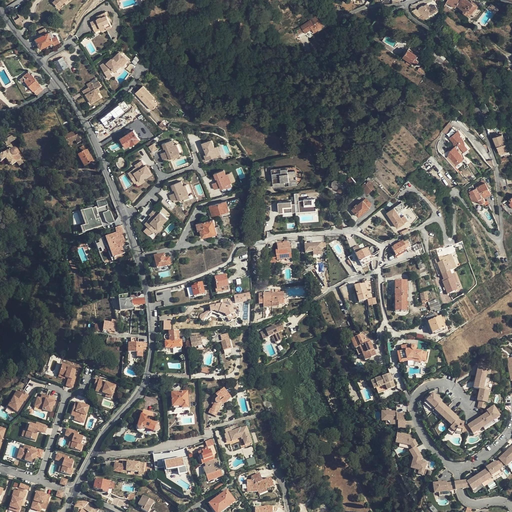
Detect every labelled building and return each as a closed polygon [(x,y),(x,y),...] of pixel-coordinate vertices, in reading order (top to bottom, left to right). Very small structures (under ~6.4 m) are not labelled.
[(447,0),(446,3),(451,5),(451,6),(455,8),(457,6),(463,11),(463,12),(466,15),(468,12),(470,13),(472,14),(478,6),(473,2),(472,3),(470,2),(467,0),(447,0)] [(423,15),(425,19),(429,17),(429,16),(438,10),(435,5),(430,8),(427,3),(423,6),(422,5),(418,8),(419,9),(423,15)] [(491,3),(487,7),(496,13),(499,9),(491,3)] [(412,11),(418,18),(419,19),(422,21),(425,19),(423,15),(421,16),(417,10),(415,9),(412,11)] [(17,12),(17,14),(18,14),(19,15),(19,16),(19,18),(18,19),(17,20),(15,20),(14,20),(16,24),(24,18),(19,11),(18,12),(17,12)] [(105,13),(100,15),(101,17),(97,19),(90,22),(94,29),(99,26),(100,28),(105,26),(106,29),(111,26),(108,19),(105,13)] [(298,28),(300,31),(303,36),(306,35),(307,37),(325,25),(318,15),(298,28)] [(56,36),(54,37),(51,38),(48,32),(47,33),(45,28),(39,31),(41,36),(36,39),(40,48),(50,43),(53,42),(54,45),(60,42),(56,36)] [(434,48),(433,50),(444,60),(445,58),(446,58),(434,48)] [(403,56),(408,60),(412,62),(416,65),(419,61),(416,59),(418,57),(408,50),(403,56)] [(439,66),(444,60),(433,50),(428,56),(439,66)] [(115,70),(121,64),(120,64),(126,57),(119,52),(114,57),(113,57),(107,62),(104,64),(103,63),(100,66),(107,77),(112,75),(110,72),(114,69),(115,70)] [(59,72),(68,67),(62,57),(54,63),(59,72)] [(454,68),(448,63),(444,60),(439,66),(449,74),(454,68)] [(28,72),(23,76),(26,79),(24,80),(33,91),(34,90),(36,94),(43,88),(40,85),(32,73),(30,74),(28,72)] [(95,88),(98,87),(101,85),(99,81),(94,84),(90,86),(84,90),(91,103),(101,97),(98,92),(95,88)] [(152,99),(154,97),(143,86),(136,92),(152,109),(157,104),(152,99)] [(124,101),(100,119),(105,127),(130,109),(124,101)] [(484,102),(480,105),(484,113),(489,110),(484,102)] [(160,122),(158,126),(163,131),(166,127),(160,122)] [(443,130),(447,134),(448,134),(454,128),(449,124),(443,130)] [(134,129),(121,138),(126,146),(130,144),(131,146),(140,139),(134,129)] [(73,132),(64,136),(69,147),(73,146),(72,143),(75,141),(77,144),(81,142),(78,135),(75,136),(73,132)] [(460,156),(464,153),(468,150),(466,147),(462,142),(464,141),(462,138),(458,132),(450,138),(454,143),(456,146),(454,147),(449,151),(450,153),(446,156),(453,166),(462,159),(460,156)] [(493,137),(499,151),(509,147),(507,142),(506,142),(502,133),(493,137)] [(5,141),(7,144),(10,143),(14,140),(12,136),(5,140),(5,141)] [(174,156),(178,153),(176,151),(181,148),(182,147),(176,140),(174,141),(171,137),(162,143),(166,148),(167,147),(174,156)] [(207,152),(201,154),(204,161),(210,158),(211,161),(222,157),(218,145),(216,146),(214,141),(203,145),(205,151),(206,150),(207,152)] [(13,148),(11,144),(8,146),(10,149),(8,150),(0,155),(0,159),(1,161),(6,158),(10,164),(12,165),(16,162),(21,159),(18,153),(17,150),(16,149),(15,148),(13,148)] [(152,152),(157,149),(154,144),(148,147),(152,152)] [(93,162),(87,151),(83,153),(78,156),(84,166),(93,162)] [(496,152),(500,163),(507,158),(506,156),(502,159),(500,155),(499,155),(498,152),(496,152)] [(135,168),(127,173),(134,184),(136,183),(138,186),(145,181),(144,180),(152,175),(145,165),(144,166),(141,161),(134,165),(135,168)] [(287,167),(287,168),(288,170),(295,170),(297,183),(297,184),(300,183),(301,181),(302,179),(303,174),(302,172),(301,170),(299,168),(298,167),(296,166),(293,166),(287,167)] [(288,170),(287,168),(271,170),(273,186),(285,184),(290,182),(290,184),(297,183),(295,170),(288,170)] [(216,182),(211,184),(213,191),(220,188),(221,191),(232,187),(227,175),(225,176),(224,171),(212,175),(214,181),(216,180),(216,182)] [(351,176),(347,179),(346,178),(345,179),(343,182),(341,183),(339,180),(335,179),(332,182),(332,185),(333,188),(337,189),(339,187),(341,187),(343,189),(346,187),(348,190),(357,183),(351,176)] [(470,200),(472,200),(473,199),(476,201),(479,204),(484,201),(482,197),(491,193),(484,179),(475,184),(476,187),(468,192),(470,196),(468,197),(470,200)] [(384,180),(379,185),(391,197),(396,192),(384,180)] [(369,181),(365,184),(366,185),(367,184),(372,190),(375,187),(369,181)] [(173,193),(168,195),(170,202),(177,200),(178,202),(189,198),(184,186),(183,187),(181,182),(169,186),(171,192),(173,192),(173,193)] [(367,189),(369,192),(372,190),(367,184),(366,185),(363,188),(358,192),(362,197),(365,196),(368,193),(366,191),(367,189)] [(506,206),(509,203),(511,201),(509,199),(507,197),(502,201),(506,206)] [(81,225),(82,231),(113,223),(107,198),(96,201),(97,205),(81,210),(85,224),(81,225)] [(239,198),(228,201),(229,208),(241,205),(239,198)] [(366,198),(363,200),(370,207),(372,204),(366,198)] [(370,207),(363,200),(358,204),(356,206),(353,209),(359,216),(370,207)] [(226,201),(209,206),(212,216),(229,211),(226,201)] [(405,207),(401,202),(386,212),(397,227),(407,220),(403,215),(400,217),(397,213),(405,207)] [(154,209),(149,214),(154,218),(151,221),(149,219),(145,223),(153,232),(154,231),(157,228),(158,228),(161,225),(167,218),(160,212),(158,213),(154,209)] [(213,219),(197,224),(199,230),(200,229),(202,237),(220,232),(218,226),(215,227),(213,219)] [(157,228),(154,231),(157,234),(163,227),(161,225),(158,228),(157,228)] [(117,256),(120,255),(124,254),(122,246),(125,245),(123,239),(120,241),(119,237),(117,238),(115,228),(107,231),(109,236),(103,238),(105,244),(107,250),(109,250),(112,258),(113,258),(115,260),(118,259),(117,256)] [(401,242),(397,245),(392,248),(396,256),(407,250),(402,242),(401,242)] [(276,250),(276,257),(277,260),(291,258),(289,243),(286,244),(277,245),(277,250),(276,250)] [(317,251),(317,254),(322,254),(321,243),(304,244),(305,251),(313,251),(317,251)] [(362,266),(366,263),(369,262),(372,260),(368,251),(369,250),(368,248),(361,251),(359,245),(353,248),(362,266)] [(163,254),(153,256),(156,268),(170,265),(168,258),(164,259),(163,254)] [(439,264),(443,274),(448,273),(452,271),(458,269),(453,256),(444,259),(443,257),(436,260),(437,264),(439,264)] [(420,257),(415,259),(419,270),(425,268),(420,257)] [(459,292),(456,284),(454,280),(458,278),(456,274),(454,275),(450,276),(448,273),(443,274),(445,280),(446,283),(444,283),(447,292),(451,290),(453,294),(459,292)] [(214,278),(216,289),(228,287),(226,276),(214,278)] [(407,282),(395,282),(395,312),(407,312),(407,282)] [(197,286),(194,287),(192,287),(194,296),(204,294),(202,283),(197,284),(197,286)] [(367,300),(366,296),(365,293),(367,293),(364,284),(360,285),(360,284),(354,285),(359,302),(367,300)] [(275,293),(272,293),(272,294),(269,294),(269,293),(259,293),(259,303),(263,303),(263,305),(272,305),(272,303),(278,303),(278,306),(283,306),(283,298),(284,298),(284,293),(279,293),(279,288),(275,289),(275,293)] [(143,295),(140,295),(140,296),(139,297),(138,297),(137,297),(136,296),(131,296),(130,293),(118,295),(120,310),(126,310),(126,308),(133,307),(133,305),(144,304),(143,295)] [(426,293),(420,295),(421,302),(428,301),(426,293)] [(244,294),(234,296),(235,303),(245,301),(244,294)] [(432,314),(441,311),(437,300),(429,303),(432,314)] [(210,306),(210,309),(210,312),(212,313),(220,316),(220,314),(226,316),(225,318),(227,319),(229,322),(236,318),(232,309),(234,307),(232,303),(210,306)] [(206,315),(208,314),(210,312),(210,309),(204,314),(202,314),(201,315),(200,316),(200,317),(200,318),(200,319),(202,321),(206,315)] [(426,319),(428,323),(438,319),(436,315),(426,319)] [(440,318),(438,319),(428,323),(433,334),(444,329),(443,325),(442,322),(440,318)] [(104,321),(103,325),(103,330),(107,331),(111,331),(115,332),(116,321),(111,320),(111,322),(104,321)] [(281,324),(275,326),(271,328),(260,332),(263,339),(272,335),(276,343),(288,338),(281,324)] [(178,332),(177,332),(172,332),(169,332),(169,336),(167,335),(165,335),(165,336),(164,337),(164,339),(166,340),(166,343),(165,343),(166,349),(167,349),(167,356),(180,355),(179,348),(181,348),(181,342),(179,342),(178,332)] [(195,337),(190,338),(192,347),(202,346),(205,348),(209,343),(205,340),(204,335),(199,336),(199,334),(195,334),(195,337)] [(227,334),(220,336),(223,350),(230,349),(227,334)] [(352,339),(356,348),(359,347),(362,353),(365,360),(376,355),(369,340),(367,340),(365,337),(364,338),(362,334),(352,339)] [(143,357),(143,350),(143,347),(146,347),(147,347),(147,344),(138,343),(138,338),(131,338),(131,343),(128,343),(128,352),(130,352),(133,352),(136,352),(136,357),(143,357)] [(403,353),(398,354),(399,361),(414,359),(421,361),(422,359),(426,359),(427,353),(416,351),(416,349),(416,348),(415,347),(413,346),(411,347),(412,348),(408,349),(408,347),(402,348),(403,353)] [(68,367),(62,364),(59,374),(65,376),(65,378),(68,379),(66,386),(72,388),(75,380),(72,379),(73,376),(75,371),(68,368),(68,367)] [(488,367),(479,365),(478,368),(478,371),(476,377),(486,379),(488,367)] [(372,388),(375,388),(384,385),(385,390),(394,388),(389,374),(370,380),(372,388)] [(486,379),(476,377),(474,389),(480,390),(483,391),(486,379)] [(102,381),(96,379),(93,387),(96,388),(95,391),(102,394),(102,393),(106,394),(112,396),(115,386),(102,382),(102,381)] [(386,391),(385,390),(384,385),(375,388),(376,394),(386,391)] [(224,389),(216,395),(218,398),(215,401),(213,405),(211,409),(210,409),(209,413),(216,417),(222,403),(221,402),(229,396),(224,389)] [(483,391),(480,390),(479,392),(479,396),(478,402),(479,402),(486,403),(487,404),(490,392),(487,392),(483,391)] [(28,396),(21,391),(20,393),(17,391),(13,397),(13,398),(8,406),(13,410),(17,412),(24,401),(25,401),(28,396)] [(187,393),(172,394),(172,404),(173,407),(182,406),(182,409),(188,408),(187,393)] [(437,398),(433,394),(426,401),(435,410),(441,403),(439,401),(437,398)] [(40,399),(37,408),(51,412),(53,405),(54,406),(56,399),(42,395),(40,399)] [(231,398),(229,396),(221,402),(222,403),(223,404),(231,398)] [(435,410),(426,401),(424,404),(432,412),(434,411),(435,410)] [(81,404),(75,402),(71,416),(75,417),(75,418),(84,421),(89,407),(85,406),(84,406),(81,405),(82,404),(81,404)] [(449,412),(441,403),(435,410),(434,411),(443,419),(449,412)] [(494,407),(486,412),(487,413),(492,421),(500,417),(494,407)] [(394,412),(381,412),(381,422),(386,422),(395,421),(394,412)] [(458,420),(449,412),(443,419),(451,427),(457,421),(458,420)] [(403,413),(396,413),(396,429),(405,428),(404,421),(403,421),(403,413)] [(487,413),(478,420),(483,428),(492,421),(487,413)] [(150,417),(141,414),(138,425),(138,427),(138,428),(138,429),(139,430),(141,430),(142,430),(143,430),(144,429),(154,432),(154,431),(157,431),(158,430),(159,429),(160,428),(159,426),(158,425),(158,422),(150,419),(150,417)] [(470,425),(467,427),(468,429),(472,435),(483,428),(478,420),(472,423),(471,423),(469,424),(470,425)] [(460,423),(457,421),(451,427),(450,429),(453,432),(459,431),(459,432),(466,434),(467,431),(467,429),(468,429),(467,427),(463,426),(464,423),(460,423)] [(492,421),(483,428),(485,431),(495,425),(492,421)] [(47,427),(38,424),(37,426),(35,426),(29,424),(27,431),(25,437),(35,441),(37,434),(36,434),(37,431),(45,433),(47,427)] [(229,433),(229,434),(232,440),(232,442),(241,439),(243,438),(243,440),(245,446),(251,444),(246,428),(241,430),(240,429),(229,433)] [(75,432),(67,429),(65,436),(72,438),(71,441),(72,442),(70,448),(80,451),(82,445),(81,444),(83,437),(77,435),(75,435),(75,432)] [(410,434),(396,433),(396,443),(400,444),(409,444),(410,438),(410,434)] [(415,439),(410,438),(409,444),(411,444),(413,448),(416,446),(418,445),(415,439)] [(214,447),(215,446),(212,439),(205,441),(207,448),(208,449),(214,447)] [(38,450),(24,446),(23,450),(22,450),(19,459),(33,463),(34,459),(35,456),(36,457),(38,450)] [(421,455),(416,446),(413,448),(409,450),(413,457),(410,468),(414,469),(424,472),(426,463),(420,461),(418,460),(419,457),(421,455)] [(511,446),(499,459),(500,460),(505,465),(506,466),(511,460),(511,446)] [(208,449),(207,448),(205,448),(206,450),(198,453),(200,456),(202,456),(203,460),(201,460),(203,464),(205,463),(208,462),(214,460),(212,456),(216,454),(214,447),(208,449)] [(65,457),(57,454),(55,460),(62,462),(61,466),(62,466),(60,473),(70,476),(73,469),(71,469),(73,462),(67,460),(65,459),(65,457)] [(254,457),(246,459),(248,465),(256,463),(254,457)] [(222,477),(220,470),(217,471),(215,464),(214,460),(208,462),(205,463),(206,467),(208,474),(206,475),(209,482),(222,477)] [(500,460),(496,463),(500,469),(505,465),(500,460)] [(146,461),(124,461),(124,464),(116,464),(116,472),(124,472),(124,470),(132,470),(140,470),(140,473),(145,473),(146,461)] [(496,462),(486,468),(487,470),(491,477),(501,470),(500,469),(496,463),(496,462)] [(482,473),(477,476),(482,485),(492,478),(491,477),(487,470),(482,473)] [(501,470),(491,477),(492,478),(494,480),(503,474),(501,470)] [(246,489),(257,489),(257,488),(255,483),(262,481),(259,474),(250,477),(250,480),(246,480),(246,489)] [(467,482),(465,482),(466,488),(465,488),(465,489),(469,488),(472,492),(482,485),(477,476),(471,480),(469,481),(467,482)] [(273,486),(272,481),(271,480),(271,478),(262,481),(255,483),(257,488),(257,489),(258,491),(258,492),(266,488),(273,486)] [(110,482),(96,479),(95,484),(96,485),(96,489),(103,491),(103,492),(108,493),(110,482)] [(447,481),(433,483),(434,492),(437,492),(447,491),(448,495),(451,494),(451,490),(455,490),(454,483),(447,483),(447,481)] [(26,491),(18,489),(17,491),(14,490),(12,497),(9,507),(15,509),(19,510),(23,497),(24,498),(26,491)] [(40,494),(36,492),(31,506),(41,509),(41,508),(45,510),(50,496),(43,494),(43,495),(40,494)] [(210,504),(213,509),(216,506),(220,511),(235,502),(227,492),(210,504)] [(148,511),(154,501),(143,496),(139,504),(143,507),(141,509),(147,511),(148,511)]
